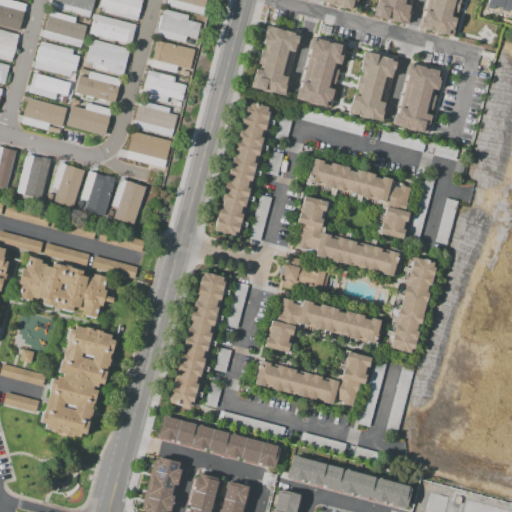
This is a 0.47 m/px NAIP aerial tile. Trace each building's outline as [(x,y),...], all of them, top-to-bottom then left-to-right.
[(18,31),(0,25),(0,0),(8,0),(25,4),(18,31)] [(50,0),(93,0),(89,17),(49,6),(50,0)] [(141,0),(136,22),(102,13),(104,8),(98,7),(99,0),(141,0)] [(166,0),(206,0),(202,15),(165,5),(166,0)] [(356,0),(354,11),(321,3),(321,0),(356,0)] [(372,15),(376,0),(403,0),(403,4),(409,6),(407,14),(408,14),(405,24),(372,15)] [(425,10),(430,12),(432,5),(427,4),(427,0),(458,0),(456,13),(451,12),(449,17),(455,18),(451,36),(419,28),(421,19),(422,19),(425,10)] [(511,11),(507,10),(506,12),(499,10),(500,8),(493,6),(492,10),(486,8),(487,0),(511,0),(511,11)] [(200,23),(196,39),(186,37),(184,44),(155,36),(162,9),(188,16),(186,20),(200,23)] [(42,37),(49,11),(75,18),(74,23),(86,26),(80,48),(42,37)] [(129,44),(88,33),(93,15),(134,26),(129,44)] [(249,87),(252,77),(254,68),(260,69),(262,63),(256,62),(259,49),(261,49),(262,46),(260,46),(264,30),(267,31),(268,27),(298,35),(294,53),(291,53),(287,69),(283,68),(281,75),(288,77),(283,96),(249,87)] [(11,61),(0,58),(0,29),(18,35),(11,61)] [(85,60),(91,38),(129,49),(122,75),(90,67),(92,62),(85,60)] [(311,39),(316,41),(317,39),(340,45),(340,47),(344,48),(340,65),(336,64),(335,69),(337,70),(334,82),(329,81),(327,88),(333,89),(328,108),(295,99),(300,81),(307,82),(309,74),(305,73),(307,66),(304,65),(311,39)] [(39,41),(80,52),(73,79),(32,68),(39,41)] [(155,41),(193,51),(188,69),(178,67),(176,73),(149,66),(155,41)] [(346,114),(350,95),(358,97),(360,89),(356,88),(359,76),(361,76),(362,71),(359,71),(363,57),(366,58),(367,52),(391,58),(390,61),(395,62),(393,70),(391,70),(387,88),(386,88),(383,96),(379,95),(378,102),(385,103),(380,123),(346,114)] [(3,84),(0,83),(0,62),(9,65),(3,84)] [(399,107),(405,109),(407,102),(402,101),(405,92),(403,91),(408,74),(406,73),(408,65),(414,67),(414,65),(424,67),(424,68),(428,69),(428,68),(437,71),(436,77),(439,78),(436,91),(433,90),(432,95),(435,96),(431,108),(426,107),(424,114),(430,115),(425,134),(392,125),(395,114),(397,114),(399,107)] [(113,103),(73,92),(80,69),(119,79),(113,103)] [(147,70),(175,78),(174,82),(186,86),(181,101),(175,100),(173,105),(140,96),(147,70)] [(70,83),(65,103),(27,93),(33,73),(70,83)] [(511,125),(511,97),(500,96),(503,82),(484,78),(467,178),(473,180),(472,186),(500,191),(511,125)] [(28,98),(66,108),(60,134),(21,123),(28,98)] [(138,101),(170,109),(169,113),(177,116),(171,137),(131,126),(138,101)] [(65,126),(70,106),(84,109),(85,102),(110,109),(103,136),(65,126)] [(235,236),(214,231),(216,227),(214,226),(219,208),(221,208),(222,201),(221,201),(225,183),(227,183),(229,176),(227,176),(232,157),(234,158),(236,151),(234,150),(239,131),(241,132),(242,125),(240,124),(245,106),(247,107),(248,102),(269,107),(266,119),(273,120),(271,125),(265,123),(259,145),(266,146),(265,150),(258,148),(252,170),(259,172),(258,176),(251,174),(246,195),(252,197),(251,201),(245,199),(239,221),(246,222),(245,227),(238,225),(235,236)] [(361,135),(297,119),(300,108),(363,124),(361,135)] [(291,119),(285,141),(274,138),(280,116),(291,119)] [(424,141),(421,152),(379,141),(381,130),(424,141)] [(132,132),(166,141),(165,145),(169,147),(163,169),(124,158),(132,132)] [(454,161),(433,155),(435,144),(457,150),(454,161)] [(0,147),(16,151),(6,189),(0,187),(0,147)] [(271,151),(281,154),(276,176),(265,173),(271,151)] [(16,192),(26,152),(52,159),(42,199),(16,192)] [(306,181),(311,159),(322,162),(322,164),(328,166),(329,164),(349,169),(348,171),(354,172),(355,170),(374,175),(373,177),(380,179),(381,177),(390,179),(388,185),(398,187),(399,185),(410,188),(404,211),(408,212),(405,221),(403,221),(401,230),(403,230),(401,239),(378,233),(385,208),(381,207),(383,201),(306,181)] [(58,162),(83,171),(71,208),(53,202),(57,189),(49,187),(58,162)] [(511,163),(511,465),(456,450),(484,343),(465,338),(484,266),(473,263),(479,239),(491,243),(494,230),(481,226),(491,190),(504,194),(511,163)] [(88,169),(114,177),(102,215),(75,206),(88,169)] [(416,242),(405,240),(422,176),(433,178),(416,242)] [(119,179),(144,187),(131,225),(113,219),(117,207),(110,205),(119,179)] [(269,198),(258,241),(248,239),(259,195),(269,198)] [(314,250),(306,248),(305,250),(295,248),(301,224),(296,222),(298,213),(300,214),(302,206),(300,205),(303,196),(325,202),(317,232),(329,235),(328,238),(336,240),(336,237),(355,242),(354,245),(361,247),(362,244),(381,249),(380,252),(387,253),(388,250),(395,252),(394,256),(398,257),(393,276),(391,276),(390,277),(381,275),(381,273),(375,272),(375,273),(354,268),(355,266),(349,264),(349,266),(330,261),(331,259),(325,257),(324,259),(312,256),(314,250)] [(446,199),(456,202),(445,245),(434,242),(446,199)] [(45,227),(7,217),(10,206),(49,216),(45,227)] [(92,240),(49,228),(52,217),(95,229),(92,240)] [(97,241),(100,229),(143,241),(140,253),(97,241)] [(0,230),(42,242),(39,254),(0,243),(0,230)] [(45,243),(88,254),(85,266),(42,254),(45,243)] [(28,256),(25,269),(22,269),(18,284),(20,284),(17,297),(31,301),(32,298),(36,299),(37,297),(42,299),(41,304),(70,313),(72,307),(77,308),(77,310),(83,311),(82,314),(95,318),(98,306),(101,307),(103,301),(110,303),(112,297),(104,295),(109,279),(93,274),(92,278),(87,276),(86,277),(81,276),(82,271),(51,262),(50,268),(45,266),(45,265),(41,264),(42,260),(28,256)] [(93,256),(136,268),(133,278),(91,267),(93,256)] [(281,287),(283,279),(280,278),(284,264),(287,264),(288,258),(300,261),(300,263),(325,269),(318,296),(281,287)] [(388,348),(410,261),(413,261),(414,258),(421,260),(421,258),(427,260),(427,261),(433,263),(432,267),(434,267),(411,354),(388,348)] [(224,278),(221,289),(227,291),(226,295),(220,293),(215,315),(221,317),(220,320),(214,319),(208,341),(215,342),(214,346),(207,344),(202,366),(208,368),(207,372),(201,370),(195,391),(201,393),(200,397),(194,395),(191,408),(169,402),(171,397),(169,396),(174,378),(176,379),(177,372),(176,371),(181,353),(182,353),(184,346),(182,346),(187,327),(189,328),(191,321),(189,320),(194,301),(196,302),(198,295),(196,294),(200,276),(203,277),(204,273),(224,278)] [(224,326),(236,282),(247,285),(236,329),(224,326)] [(262,346),(265,338),(267,338),(269,330),(267,330),(269,320),(276,322),(282,298),(291,301),(291,303),(300,306),(301,300),(312,303),(311,304),(317,306),(318,304),(338,309),(337,311),(343,313),(344,311),(362,316),(362,318),(369,320),(370,318),(379,320),(373,344),(295,323),(288,353),(262,346)] [(75,325),(73,330),(69,329),(65,342),(67,342),(65,347),(64,347),(62,354),(63,355),(62,360),(61,360),(58,373),(63,374),(62,377),(58,376),(56,380),(52,379),(48,392),(49,392),(48,397),(46,397),(44,404),(46,404),(44,410),(43,409),(39,424),(44,426),(44,428),(51,430),(50,433),(68,438),(68,436),(78,439),(80,434),(86,436),(89,425),(88,425),(89,422),(87,422),(89,417),(90,417),(92,410),(91,409),(92,404),(93,405),(94,401),(95,401),(98,391),(92,390),(93,386),(97,387),(98,383),(103,384),(106,375),(104,374),(106,366),(108,366),(110,360),(108,360),(110,354),(112,354),(116,340),(110,338),(111,336),(75,325)] [(225,373),(214,370),(219,348),(231,351),(225,373)] [(21,349),(33,352),(30,364),(18,361),(21,349)] [(253,384),(259,361),(270,364),(269,367),(275,369),(276,366),(295,370),(294,373),(301,375),(301,372),(321,377),(320,380),(326,382),(327,379),(339,382),(346,352),(370,358),(367,368),(365,368),(363,374),(366,375),(363,385),(358,383),(352,406),(341,404),(342,401),(334,399),(334,402),(332,401),(331,405),(321,403),(322,400),(314,398),(313,401),(305,398),(306,396),(289,392),(288,393),(270,389),(270,387),(263,385),(262,387),(253,384)] [(357,424),(374,359),(385,362),(368,427),(357,424)] [(0,367),(1,363),(44,376),(41,387),(0,375),(0,367)] [(401,367),(412,370),(395,434),(384,432),(401,367)] [(204,405),(209,383),(221,386),(216,408),(204,405)] [(38,401),(35,412),(2,404),(5,392),(38,401)] [(283,428),(280,439),(216,423),(219,411),(283,428)] [(157,437),(163,416),(277,447),(271,468),(157,437)] [(301,432),(344,444),(341,456),(298,444),(301,432)] [(356,447),(384,454),(381,466),(353,459),(356,447)] [(409,487),(290,455),(284,477),(403,509),(409,487)] [(264,511),(278,456),(325,469),(319,493),(304,489),(298,511),(264,511)] [(143,511),(157,457),(181,464),(168,511),(143,511)] [(187,511),(197,473),(217,479),(207,511),(187,511)] [(217,511),(226,481),(246,487),(239,511),(217,511)]
